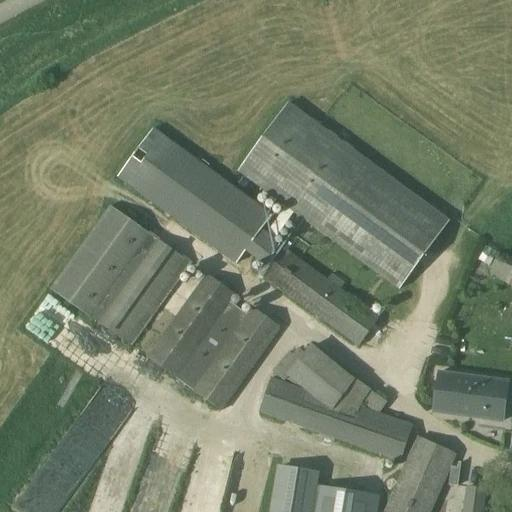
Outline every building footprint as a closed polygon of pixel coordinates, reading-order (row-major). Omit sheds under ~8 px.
[(398,290),(448,222),(287,103),(237,171),(398,290)] [(271,217),(152,130),(117,178),(235,265),(271,217)] [(190,263),(110,206),(50,290),(95,322),(96,321),(131,346),(190,263)] [(378,318),(278,245),(258,273),(357,346),(378,318)] [(234,295),(207,275),(147,358),(221,411),(280,328),(253,308),(248,315),(230,302),(234,295)] [(433,413),(502,422),(507,383),(439,373),(433,413)] [(340,402),(272,377),(259,412),(400,461),(412,427),(378,415),(386,403),(355,381),(340,402)] [(429,511),(443,484),(451,466),(456,455),(419,438),(385,511),(429,511)] [(373,511),(376,494),(312,484),(314,471),(278,465),(271,511),(373,511)] [(460,469),(451,468),(449,486),(457,487),(460,469)] [(481,511),(485,491),(467,488),(463,511),(481,511)]
